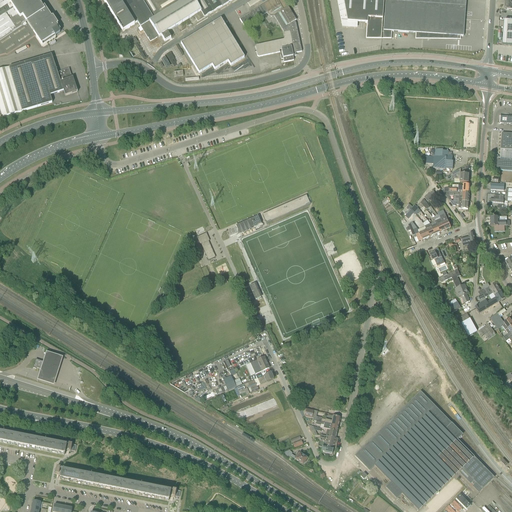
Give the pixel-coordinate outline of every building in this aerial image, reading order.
[(38,0),(0,0),(0,56),(6,55),(6,56),(36,36),(42,46),(56,37),(55,36),(60,33),(59,31),(60,30),(56,25),(58,24),(53,17),(51,17),(44,6),(43,7),(38,0)] [(233,0),(103,0),(123,32),(138,23),(141,27),(148,39),(149,39),(150,42),(158,37),(159,37),(161,36),(165,42),(171,38),(167,32),(194,16),(198,22),(233,0)] [(259,57),(280,53),(280,51),(281,51),(284,63),(294,61),(293,56),(296,56),(296,53),(302,52),(296,24),(294,22),(296,21),(283,0),(271,0),(239,19),(244,27),(267,13),(269,16),(269,17),(270,17),(271,17),(271,18),(272,18),(273,18),(273,17),(274,17),(283,32),(285,38),(283,40),(256,47),(255,48),(257,56),(259,57)] [(266,0),(252,0),(248,3),(252,10),(267,1),(266,0)] [(381,39),(383,0),(343,0),(347,22),(367,23),(366,39),(381,39)] [(463,37),(465,0),(385,0),(383,31),(383,39),(391,39),(391,32),(416,34),(416,39),(457,40),(457,37),(458,36),(463,37)] [(231,66),(244,58),(221,19),(181,44),(199,74),(212,66),(215,70),(228,62),(231,66)] [(511,21),(504,21),(502,46),(511,46),(511,21)] [(63,91),(65,96),(78,92),(77,92),(72,78),(73,78),(72,78),(69,69),(64,71),(57,73),(51,55),(0,70),(0,109),(3,118),(52,103),(50,96),(63,91)] [(511,134),(502,134),(501,150),(511,150),(511,134)] [(450,153),(449,153),(448,153),(449,152),(443,151),(443,150),(436,150),(435,155),(433,155),(432,156),(432,158),(427,157),(426,166),(428,166),(428,168),(433,168),(433,169),(445,170),(445,169),(453,169),(453,162),(452,162),(453,156),(451,156),(451,155),(450,153)] [(497,166),(497,171),(501,171),(511,171),(511,161),(498,161),(497,166)] [(460,183),(469,183),(469,174),(461,174),(461,169),(452,174),(454,179),(460,179),(460,183)] [(504,191),(504,184),(490,183),(490,190),(504,191)] [(469,193),(470,185),(464,184),(464,186),(459,186),(452,185),(452,188),(450,188),(444,189),(444,192),(469,193)] [(450,201),(452,201),(451,199),(450,197),(454,197),(454,201),(469,202),(469,193),(444,192),(443,192),(449,201),(450,201)] [(262,215),(266,224),(310,205),(306,196),(262,215)] [(430,207),(426,202),(424,199),(421,203),(424,207),(427,210),(430,207)] [(459,209),(468,210),(469,202),(454,201),(452,201),(450,201),(453,206),(456,206),(456,205),(459,205),(459,209)] [(441,219),(446,231),(451,228),(445,215),(439,217),(440,219),(441,219)] [(258,217),(236,227),(239,234),(261,224),(258,217)] [(510,221),(507,221),(507,217),(490,217),(490,227),(510,226),(510,221)] [(436,222),(441,233),(446,231),(441,219),(440,219),(436,222)] [(435,222),(431,224),(435,235),(441,233),(436,222),(435,222)] [(430,238),(427,230),(419,233),(418,230),(413,223),(409,225),(409,227),(410,229),(414,237),(416,236),(419,241),(422,240),(422,241),(430,238)] [(431,224),(425,227),(427,230),(430,238),(435,235),(431,224)] [(475,242),(475,241),(473,233),(468,235),(469,237),(461,239),(462,244),(463,246),(471,244),(471,243),(475,242)] [(210,241),(206,234),(197,238),(200,245),(201,245),(208,261),(215,258),(208,242),(210,241)] [(452,244),(449,245),(451,251),(455,250),(456,252),(459,250),(456,244),(453,245),(452,244)] [(431,254),(430,255),(433,261),(434,260),(437,265),(437,267),(445,264),(440,254),(436,255),(435,253),(433,254),(432,254),(431,254)] [(465,304),(470,302),(468,298),(467,298),(466,295),(469,294),(465,286),(462,287),(457,277),(460,276),(458,271),(455,272),(447,275),(444,277),(439,279),(440,283),(441,282),(442,283),(452,279),(457,289),(458,289),(462,300),(463,300),(465,304)] [(499,288),(496,283),(484,291),(484,290),(478,293),(480,296),(487,293),(492,291),(493,292),(499,288)] [(261,298),(255,284),(250,287),(256,300),(259,299),(260,300),(262,299),(261,298)] [(487,297),(493,294),(495,296),(501,292),(499,288),(493,292),(492,291),(487,293),(480,296),(478,297),(479,300),(485,298),(487,297)] [(479,314),(505,299),(501,292),(495,296),(496,298),(487,303),(486,300),(475,307),(479,314)] [(450,310),(450,311),(451,314),(460,309),(459,306),(457,303),(449,307),(450,310)] [(462,324),(470,319),(467,314),(459,318),(462,324)] [(511,326),(511,322),(510,319),(504,323),(498,314),(490,319),(491,320),(498,330),(503,327),(505,331),(511,326)] [(458,326),(465,339),(477,332),(470,319),(462,324),(458,326)] [(485,335),(485,336),(488,340),(496,335),(494,332),(489,325),(488,325),(478,332),(482,337),(485,335)] [(511,326),(505,331),(508,334),(503,337),(507,342),(511,338),(511,326)] [(64,358),(47,353),(44,362),(42,370),(40,376),(38,381),(55,386),(57,382),(64,358)] [(246,366),(251,377),(261,372),(269,369),(264,358),(257,361),(246,366)] [(36,368),(42,370),(44,362),(36,360),(33,368),(36,369),(36,368)] [(257,379),(260,384),(260,385),(274,379),(271,373),(257,379)] [(511,376),(510,374),(499,379),(501,384),(507,382),(511,378),(511,376)] [(228,391),(236,387),(242,385),(239,379),(233,382),(231,376),(223,380),(226,386),(228,391)] [(248,383),(250,388),(249,389),(250,392),(252,392),(252,394),(259,391),(257,387),(254,381),(248,383)] [(212,392),(213,393),(215,397),(228,391),(226,386),(212,392)] [(246,392),(245,390),(245,389),(244,389),(242,386),(237,388),(238,391),(239,393),(240,395),(246,392)] [(488,484),(491,481),(494,478),(456,440),(459,438),(462,435),(451,424),(441,414),(419,392),(412,400),(408,403),(355,456),(369,471),(374,466),(390,483),(385,488),(396,499),(402,494),(418,511),(457,474),(458,472),(470,484),(472,483),(474,485),(472,486),(479,493),(484,488),(488,484)] [(316,412),(301,409),(303,413),(305,414),(304,417),(312,418),(313,414),(316,415),(316,412)] [(338,427),(339,426),(340,417),(333,415),(332,422),(322,420),(321,422),(331,424),(330,425),(338,427)] [(318,422),(316,422),(316,425),(320,426),(321,424),(324,425),(323,429),(327,430),(337,432),(338,427),(330,425),(331,424),(321,422),(321,423),(318,422)] [(309,426),(312,434),(313,436),(317,436),(313,427),(309,426)] [(330,430),(330,431),(327,430),(326,437),(336,439),(337,432),(330,430)] [(0,441),(23,446),(25,437),(0,432),(0,441)] [(334,445),(336,439),(326,437),(320,436),(317,436),(313,436),(314,438),(320,438),(319,442),(334,445)] [(65,454),(66,446),(25,437),(23,446),(65,454)] [(319,442),(318,447),(322,448),(321,453),(332,455),(334,445),(319,442)] [(75,452),(76,446),(71,446),(72,445),(69,444),(67,451),(71,451),(70,452),(75,452)] [(292,454),(289,451),(283,454),(289,458),(290,457),(303,465),(307,459),(298,452),(295,457),(291,455),(292,454)] [(62,469),(60,477),(60,479),(114,489),(116,480),(62,469)] [(114,489),(169,500),(169,499),(171,491),(116,480),(114,489)] [(173,490),(171,497),(174,498),(175,497),(179,498),(180,492),(176,491),(176,490),(173,490)] [(466,502),(464,499),(462,497),(460,495),(455,499),(457,502),(460,504),(462,506),(464,508),(466,510),(470,506),(468,504),(466,502)]
